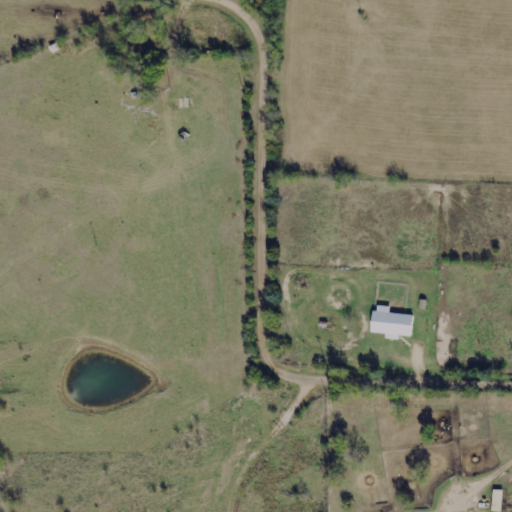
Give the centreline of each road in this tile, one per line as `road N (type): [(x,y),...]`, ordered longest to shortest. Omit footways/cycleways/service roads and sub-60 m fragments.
road 1 (residential): [(214,0),(244,13),(265,47),(268,343),(277,367),(322,383),(511,388)]
road 2 (residential): [(322,383),(262,511)]
